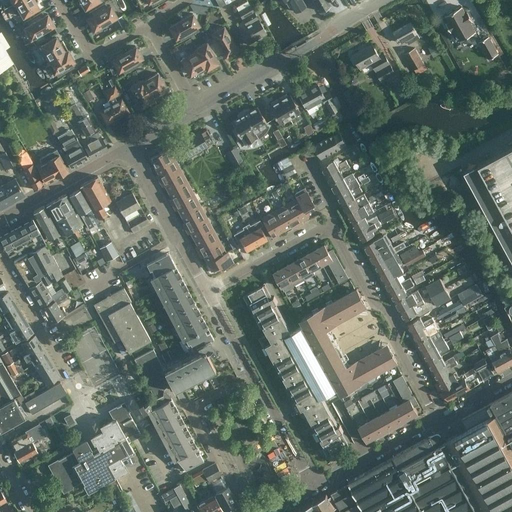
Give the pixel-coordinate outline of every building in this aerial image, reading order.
[(17,0),(13,3),(11,4),(16,13),(20,11),(23,17),(39,8),(35,2),(38,0),(17,0)] [(85,9),(99,0),(76,0),(79,5),(82,3),(85,9)] [(284,0),(285,1),(286,0),(289,6),(292,5),(296,11),(305,6),(302,0),(284,0)] [(312,0),(319,11),(320,10),(321,11),(328,7),(328,6),(329,5),(326,0),(312,0)] [(235,8),(247,26),(239,31),(247,44),(266,34),(247,1),(235,8)] [(105,3),(89,12),(91,16),(87,19),(94,30),(117,17),(110,5),(107,7),(105,3)] [(475,31),(470,22),(472,20),(472,21),(473,20),(468,12),(465,13),(462,7),(462,6),(460,7),(454,10),(455,10),(452,11),(447,14),(445,15),(446,16),(449,22),(447,23),(451,32),(454,30),(459,40),(459,41),(476,32),(475,31)] [(24,27),(31,39),(54,25),(47,14),(43,16),(41,12),(25,21),(27,26),(24,27)] [(182,40),(188,37),(198,31),(196,27),(199,25),(192,14),(169,27),(176,38),(180,36),(182,40)] [(122,15),(117,19),(122,27),(127,24),(122,15)] [(408,44),(420,38),(411,22),(394,32),(400,43),(406,40),(408,44)] [(225,56),(237,49),(224,26),(212,33),(214,36),(210,38),(220,56),(224,54),(225,56)] [(498,53),(497,54),(489,37),(489,36),(479,41),(480,42),(489,58),(488,58),(489,59),(498,54),(498,53)] [(48,62),(68,50),(62,41),(60,43),(56,37),(41,46),(49,61),(48,62)] [(195,49),(207,69),(218,63),(216,58),(220,56),(210,38),(209,39),(211,42),(207,44),(206,42),(195,49)] [(13,63),(7,53),(0,40),(0,71),(13,64),(13,63)] [(437,43),(428,47),(434,57),(442,52),(437,43)] [(358,63),(361,70),(371,63),(382,82),(396,74),(384,54),(380,57),(372,44),(353,55),(352,56),(351,58),(354,63),(356,64),(358,63)] [(29,49),(28,50),(30,54),(37,51),(34,46),(29,49)] [(112,60),(119,71),(122,69),(124,73),(140,64),(138,60),(142,58),(136,46),(124,53),(122,50),(113,55),(115,58),(112,60)] [(413,70),(424,64),(415,47),(404,54),(413,70)] [(195,49),(196,51),(181,59),(190,75),(196,71),(198,74),(207,69),(195,49)] [(74,61),(68,50),(48,62),(54,73),(56,72),(58,76),(73,68),(70,63),(74,61)] [(400,70),(396,57),(392,59),(396,71),(400,70)] [(86,65),(77,70),(81,75),(90,70),(86,65)] [(162,95),(161,92),(166,88),(157,73),(143,81),(142,80),(141,80),(153,100),(162,95)] [(354,75),(348,78),(351,85),(357,82),(354,75)] [(108,101),(117,117),(128,112),(121,98),(117,100),(114,96),(119,94),(119,93),(122,92),(114,77),(108,80),(112,87),(103,91),(108,101)] [(142,106),(153,100),(141,80),(131,86),(132,88),(127,90),(136,104),(140,102),(142,106)] [(317,84),(307,89),(315,104),(322,100),(324,104),(325,103),(330,114),(338,110),(332,99),(328,92),(323,95),(317,84)] [(87,101),(93,98),(89,89),(83,92),(87,101)] [(307,89),(298,95),(306,108),(306,109),(309,114),(318,108),(317,107),(317,106),(316,105),(315,104),(307,89)] [(287,96),(286,94),(278,99),(293,122),(301,117),(298,113),(300,111),(296,105),(297,105),(294,100),(293,100),(290,94),(289,94),(289,95),(287,96)] [(293,122),(278,99),(271,103),(272,105),(269,106),(273,112),(272,113),(275,118),(276,117),(279,124),(281,123),(284,127),(293,122)] [(104,107),(100,110),(107,123),(117,117),(108,101),(103,104),(104,107)] [(78,118),(76,119),(77,121),(85,135),(95,130),(87,116),(83,118),(75,103),(71,105),(78,118)] [(242,110),(258,138),(260,137),(261,136),(263,134),(264,133),(265,132),(266,131),(266,130),(268,128),(269,126),(269,125),(267,124),(257,107),(256,107),(257,107),(249,111),(248,109),(245,109),(242,110)] [(232,121),(231,122),(235,128),(232,130),(237,138),(237,140),(241,147),(243,147),(243,143),(244,145),(250,141),(251,141),(252,141),(253,141),(254,141),(254,140),(255,140),(256,140),(256,139),(257,139),(258,139),(258,138),(242,110),(242,111),(240,112),(237,115),(239,117),(232,122),(232,121)] [(323,117),(312,123),(316,130),(327,125),(323,117)] [(52,118),(46,121),(53,134),(59,130),(52,118)] [(309,124),(304,126),(309,134),(314,131),(309,124)] [(71,169),(88,160),(71,129),(57,137),(66,153),(64,155),(71,169)] [(199,130),(180,142),(188,155),(195,151),(196,153),(202,150),(201,148),(205,145),(206,145),(207,144),(208,145),(214,142),(210,136),(206,129),(201,133),(199,130)] [(96,132),(90,136),(90,137),(99,154),(108,149),(107,149),(106,147),(105,144),(107,143),(105,139),(103,140),(100,136),(98,131),(96,132)] [(334,134),(315,145),(317,149),(316,150),(318,154),(320,154),(321,157),(322,158),(341,147),(341,146),(346,143),(340,132),(335,135),(334,134)] [(289,135),(283,138),(287,144),(288,146),(293,143),(289,135)] [(90,136),(81,140),(84,145),(91,158),(90,158),(91,158),(99,154),(90,137),(90,136)] [(281,136),(275,140),(279,147),(286,144),(281,136)] [(34,190),(44,184),(25,151),(18,138),(9,143),(14,152),(15,152),(24,169),(23,170),(34,190)] [(349,157),(360,151),(356,144),(345,150),(349,157)] [(511,144),(464,171),(511,256),(511,258),(511,144)] [(151,158),(156,168),(175,157),(170,147),(151,158)] [(226,152),(234,165),(242,160),(235,147),(226,152)] [(0,169),(0,170),(5,167),(6,169),(13,165),(5,151),(4,150),(0,152),(0,169)] [(45,156),(57,177),(68,171),(57,150),(45,156)] [(362,155),(355,159),(358,165),(365,161),(362,155)] [(42,162),(36,166),(45,183),(57,177),(45,156),(41,158),(40,159),(42,162)] [(175,157),(156,168),(161,176),(159,177),(160,181),(182,169),(175,157)] [(326,176),(340,168),(348,164),(346,160),(338,165),(335,159),(320,167),(326,176)] [(286,174),(294,170),(291,164),(283,169),(286,174)] [(330,185),(344,177),(342,172),(350,168),(348,164),(340,168),(326,176),(330,185)] [(169,191),(188,181),(182,169),(160,181),(162,184),(164,183),(169,191)] [(335,194),(349,186),(358,182),(356,178),(355,178),(353,173),(344,177),(330,185),(335,194)] [(80,185),(99,219),(108,215),(102,205),(111,200),(97,176),(80,185)] [(2,183),(12,200),(23,194),(13,177),(2,183)] [(171,201),(173,204),(194,193),(188,181),(169,191),(174,200),(171,201)] [(341,205),(355,198),(354,196),(363,191),(359,186),(360,185),(358,182),(349,186),(335,194),(341,205)] [(2,183),(0,184),(0,205),(1,206),(1,207),(12,200),(2,183)] [(304,187),(294,193),(296,197),(297,199),(307,216),(315,212),(311,205),(313,203),(306,191),(304,187)] [(79,189),(69,195),(87,226),(88,228),(93,226),(91,223),(90,221),(84,211),(90,208),(79,189)] [(132,193),(116,202),(123,216),(140,207),(132,193)] [(182,215),(200,205),(194,193),(173,204),(175,208),(177,206),(182,215)] [(364,193),(355,198),(341,205),(346,214),(360,206),(369,201),(364,193)] [(56,199),(46,205),(63,235),(70,231),(76,228),(83,224),(67,196),(66,194),(56,199)] [(299,221),(307,216),(297,199),(286,205),(297,225),(300,223),(299,221)] [(369,201),(360,206),(346,214),(351,223),(365,215),(374,210),(369,201)] [(184,225),(186,228),(207,217),(200,205),(182,215),(186,224),(184,225)] [(244,205),(239,209),(242,214),(248,211),(244,205)] [(293,227),(297,225),(286,205),(274,212),(284,229),(292,225),(293,227)] [(44,206),(33,212),(36,216),(49,239),(53,237),(60,250),(66,247),(62,240),(63,240),(59,233),(44,206)] [(275,234),(284,229),(274,212),(262,219),(273,238),(276,236),(275,234)] [(365,215),(351,223),(356,233),(379,220),(377,216),(368,221),(365,215)] [(194,238),(213,229),(207,217),(186,228),(188,231),(190,230),(194,238)] [(32,218),(0,235),(0,238),(9,256),(10,255),(30,244),(33,250),(47,244),(33,219),(32,218)] [(150,224),(147,218),(130,228),(133,233),(150,224)] [(245,225),(256,245),(267,239),(260,227),(263,225),(260,220),(250,225),(249,223),(245,225)] [(375,234),(373,230),(378,228),(377,227),(381,224),(379,220),(356,233),(361,242),(375,234)] [(237,240),(239,239),(246,251),(256,245),(245,225),(242,226),(243,229),(233,235),(237,240)] [(197,249),(199,252),(219,241),(213,229),(194,238),(199,247),(197,249)] [(400,232),(391,237),(391,238),(394,242),(401,238),(402,237),(400,233),(400,232)] [(377,238),(364,246),(369,255),(391,243),(389,239),(386,233),(384,235),(377,238)] [(111,241),(99,248),(107,261),(118,254),(111,241)] [(203,254),(207,263),(225,253),(219,241),(199,252),(201,255),(203,254)] [(391,243),(369,255),(374,264),(397,251),(406,246),(403,241),(395,246),(393,247),(391,243)] [(14,261),(14,262),(26,281),(28,285),(36,280),(41,277),(40,276),(46,273),(51,282),(63,275),(47,244),(33,250),(26,254),(14,261)] [(315,250),(323,264),(328,261),(340,282),(347,278),(343,270),(344,270),(336,256),(335,256),(332,250),(329,251),(325,244),(315,250)] [(73,251),(79,261),(89,256),(84,245),(73,251)] [(403,259),(419,251),(416,245),(400,254),(403,259)] [(419,251),(403,259),(407,266),(426,256),(422,249),(419,251)] [(312,270),(323,264),(315,250),(305,256),(312,270)] [(397,251),(374,264),(379,273),(402,260),(397,251)] [(176,457),(185,469),(203,459),(199,452),(196,453),(194,449),(197,447),(192,439),(189,440),(188,437),(191,435),(186,426),(183,428),(181,425),(184,423),(179,414),(176,416),(175,412),(178,411),(173,401),(169,394),(166,392),(163,390),(172,386),(174,391),(215,369),(207,354),(210,352),(213,355),(216,351),(212,348),(212,343),(210,340),(213,339),(209,331),(206,332),(204,328),(207,327),(178,268),(174,270),(172,267),(175,265),(168,252),(146,264),(149,270),(152,269),(154,275),(150,277),(182,340),(185,338),(188,343),(190,342),(193,349),(197,347),(200,352),(164,371),(153,349),(134,359),(154,397),(146,404),(149,408),(152,407),(160,418),(158,419),(166,431),(164,432),(172,443),(170,444),(178,456),(176,457)] [(225,253),(208,263),(212,270),(213,273),(220,269),(232,262),(227,252),(225,253)] [(295,261),(302,275),(304,279),(315,274),(312,270),(305,256),(295,261)] [(304,279),(302,275),(295,261),(284,267),(294,285),(304,279)] [(401,261),(379,273),(384,282),(397,274),(402,272),(399,267),(403,264),(401,261)] [(463,275),(470,271),(465,263),(458,267),(463,275)] [(294,285),(284,267),(274,272),(284,290),(294,285)] [(422,270),(412,275),(415,280),(423,275),(424,274),(422,270)] [(462,276),(467,286),(476,282),(471,272),(462,276)] [(37,283),(29,287),(35,296),(48,289),(46,285),(51,282),(46,273),(40,276),(41,277),(36,280),(37,283)] [(402,282),(397,274),(384,282),(389,293),(412,280),(410,277),(402,282)] [(423,275),(415,280),(417,284),(426,279),(423,275)] [(440,277),(426,285),(431,295),(445,287),(440,277)] [(48,289),(35,296),(40,306),(53,297),(54,299),(65,292),(70,289),(67,284),(68,284),(65,279),(59,282),(63,287),(51,294),(48,289)] [(412,280),(389,293),(394,302),(408,294),(406,290),(414,285),(412,280)] [(464,305),(484,295),(477,283),(458,293),(464,305)] [(248,293),(244,296),(248,305),(251,303),(255,310),(252,312),(261,328),(264,326),(268,333),(259,339),(263,346),(264,347),(268,354),(268,355),(271,354),(275,362),(284,376),(289,386),(286,387),(287,389),(294,402),(293,402),(293,403),(297,410),(298,411),(301,409),(305,416),(310,425),(313,424),(325,446),(322,447),(327,456),(332,454),(347,446),(325,406),(321,398),(325,396),(289,333),(276,309),(274,305),(270,298),(263,285),(248,293)] [(308,328),(293,336),(323,392),(328,389),(329,390),(339,385),(370,440),(426,409),(400,361),(359,286),(301,317),(308,328)] [(431,295),(437,305),(451,297),(445,287),(431,295)] [(151,340),(130,302),(131,301),(124,288),(93,304),(99,314),(114,342),(121,338),(122,339),(128,352),(151,340)] [(77,289),(72,292),(76,299),(81,296),(77,289)] [(408,294),(394,302),(399,311),(422,299),(423,298),(418,289),(408,294)] [(0,308),(14,300),(8,291),(6,292),(6,291),(0,293),(0,308)] [(50,323),(66,314),(63,309),(61,310),(57,304),(68,298),(65,292),(54,299),(55,301),(42,309),(50,323)] [(422,299),(399,311),(405,321),(418,313),(418,312),(422,309),(420,305),(425,303),(422,299)] [(442,317),(455,310),(464,306),(460,299),(439,311),(440,313),(437,315),(439,319),(442,317)] [(14,300),(0,308),(0,315),(3,314),(5,320),(20,311),(14,300)] [(299,300),(292,303),(296,311),(303,308),(299,300)] [(455,310),(442,317),(445,322),(458,316),(460,315),(457,309),(455,310)] [(8,332),(27,321),(20,311),(5,320),(2,322),(8,332)] [(489,329),(497,325),(491,315),(483,319),(489,329)] [(424,322),(421,317),(407,324),(412,334),(435,321),(432,317),(424,322)] [(12,330),(8,332),(11,337),(12,336),(16,342),(19,340),(33,332),(27,321),(12,330)] [(412,334),(417,343),(439,330),(435,321),(412,334)] [(498,325),(489,330),(492,335),(498,332),(501,330),(498,325)] [(456,327),(444,333),(446,337),(458,331),(456,327)] [(422,352),(444,339),(439,330),(417,343),(422,352)] [(460,331),(450,337),(453,343),(463,337),(460,331)] [(492,336),(491,336),(492,338),(494,341),(495,344),(500,353),(501,353),(508,367),(511,364),(511,351),(510,348),(507,338),(501,342),(498,333),(492,336)] [(22,357),(41,345),(35,335),(20,343),(24,350),(20,352),(22,357)] [(492,338),(485,341),(489,348),(486,349),(491,358),(499,372),(508,367),(501,353),(500,353),(495,344),(494,341),(492,338)] [(441,353),(449,349),(444,339),(422,352),(428,363),(442,355),(441,353)] [(47,355),(41,345),(22,357),(25,361),(29,358),(33,364),(47,355)] [(7,365),(14,361),(8,351),(1,354),(7,365)] [(442,355),(428,363),(433,372),(456,360),(462,357),(459,352),(445,360),(442,355)] [(36,370),(32,373),(35,377),(53,365),(47,355),(33,364),(36,370)] [(474,363),(476,366),(478,370),(479,370),(489,365),(485,357),(474,363)] [(458,364),(456,360),(433,372),(438,381),(454,372),(451,367),(458,364)] [(0,405),(13,398),(14,398),(21,394),(2,362),(1,362),(0,362),(0,405)] [(13,362),(7,366),(13,376),(18,372),(13,362)] [(53,365),(35,377),(37,381),(41,378),(45,384),(60,376),(53,365)] [(479,370),(484,380),(494,374),(489,365),(479,370)] [(454,372),(438,381),(447,398),(450,398),(450,399),(471,388),(480,382),(477,377),(468,382),(465,378),(478,370),(476,366),(459,376),(456,371),(454,372)] [(18,373),(13,376),(16,381),(21,378),(18,373)] [(31,414),(67,394),(60,382),(24,402),(31,414)] [(511,511),(511,390),(491,402),(461,419),(466,428),(454,435),(454,436),(436,446),(434,442),(439,439),(440,438),(440,437),(440,436),(440,435),(439,433),(438,432),(437,432),(436,432),(435,432),(434,433),(393,455),(394,457),(348,481),(349,483),(331,493),(341,511),(511,511)] [(30,393),(22,398),(24,402),(36,395),(34,391),(30,393)] [(0,431),(25,418),(14,398),(13,398),(0,405),(0,431)] [(73,451),(49,464),(63,491),(82,481),(84,484),(86,488),(88,490),(98,485),(103,482),(114,476),(126,469),(122,461),(126,458),(129,457),(135,453),(129,442),(131,440),(139,436),(141,435),(140,432),(129,412),(130,411),(125,403),(125,402),(124,403),(117,406),(115,407),(110,410),(112,415),(114,419),(102,426),(104,429),(104,430),(107,435),(105,436),(99,440),(102,445),(98,447),(91,451),(85,440),(72,447),(71,447),(72,449),(73,451)] [(70,414),(64,417),(68,425),(74,421),(70,414)] [(50,426),(55,424),(51,415),(46,417),(50,426)] [(17,438),(11,442),(16,450),(14,451),(14,454),(15,457),(18,458),(19,458),(19,459),(37,448),(33,442),(32,440),(37,438),(38,439),(45,435),(39,424),(26,431),(27,433),(22,436),(21,435),(17,438)] [(338,459),(345,455),(342,450),(335,453),(338,459)] [(221,474),(215,463),(202,470),(209,481),(221,474)] [(196,481),(205,476),(201,470),(192,474),(196,481)] [(111,497),(121,492),(117,484),(106,489),(111,497)] [(168,490),(161,495),(165,501),(177,495),(181,503),(182,503),(186,511),(194,511),(193,509),(187,499),(179,485),(175,487),(174,487),(168,490)] [(239,506),(228,486),(215,493),(226,511),(228,511),(229,511),(236,511),(237,511),(237,510),(237,509),(237,508),(236,508),(239,506)] [(293,511),(336,511),(335,509),(338,507),(331,496),(329,497),(326,493),(293,511)] [(121,494),(115,497),(118,503),(124,500),(121,494)] [(214,494),(197,504),(201,511),(219,511),(222,511),(214,494)]
